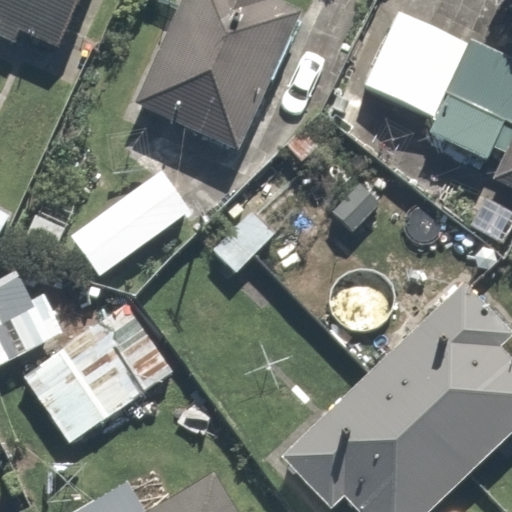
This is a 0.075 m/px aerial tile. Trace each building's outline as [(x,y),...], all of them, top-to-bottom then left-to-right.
[(0,0),(0,29),(56,56),(82,0),(0,0)] [(181,0),(132,112),(239,158),(303,11),(280,1),(280,0),(181,0)] [(427,142),(499,178),(511,185),(511,77),(399,23),(370,83),(439,117),(427,142)] [(160,175),(70,240),(99,279),(189,214),(160,175)] [(0,238),(11,214),(0,208),(0,238)] [(69,221),(29,210),(12,267),(52,279),(69,221)] [(274,460),(321,511),(333,511),(340,506),(345,511),(424,511),(511,432),(511,338),(464,286),(274,460)] [(124,305),(53,355),(104,426),(174,375),(124,305)] [(243,511),(223,474),(151,511),(243,511)]
